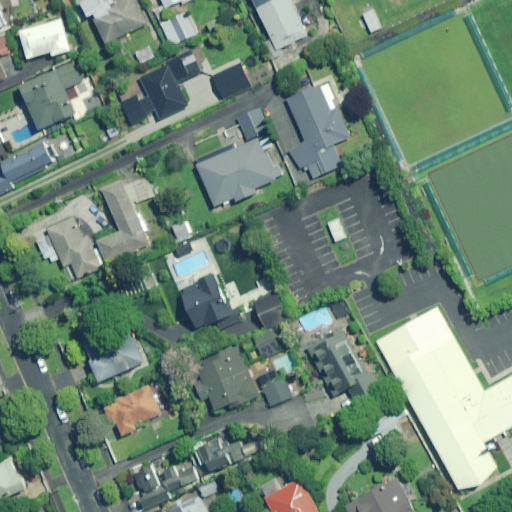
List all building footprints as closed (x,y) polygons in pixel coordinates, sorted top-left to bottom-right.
[(113,4),(110,0),(88,0),(81,3),(89,18),(94,16),(97,20),(94,21),(106,46),(147,26),(134,0),(122,0),(117,2),(113,4)] [(195,0),(161,0),(166,10),(182,3),(184,6),(196,0),(195,0)] [(289,0),(252,0),(278,52),(308,37),(289,0)] [(381,8),(370,13),(379,31),(389,26),(381,8)] [(197,35),(186,13),(166,23),(161,25),(172,47),(197,35)] [(70,52),(61,20),(19,32),(27,60),(51,53),(52,57),(70,52)] [(10,54),(3,36),(0,37),(0,55),(1,57),(10,54)] [(204,74),(192,50),(162,65),(163,67),(139,79),(148,97),(144,99),(141,93),(121,103),(134,127),(149,119),(148,116),(156,112),(161,123),(185,111),(184,109),(189,107),(186,101),(189,100),(182,85),(204,74)] [(39,131),(77,114),(66,90),(84,82),(76,63),(20,87),(39,131)] [(220,98),(241,89),(241,88),(247,85),(241,71),(234,75),(229,63),(209,72),(214,83),(214,84),(220,98)] [(333,146),(351,138),(327,83),(288,101),(306,143),(290,150),(299,170),(307,166),(313,180),(343,167),(333,146)] [(237,118),(247,142),(270,133),(260,109),(237,118)] [(223,205),(223,207),(231,203),(230,202),(235,200),(236,203),(257,194),(256,191),(276,182),(275,180),(283,177),(278,165),(271,168),(264,152),(273,148),(269,137),(248,145),(198,166),(215,208),(223,205)] [(50,158),(52,157),(46,144),(45,145),(43,143),(31,149),(32,152),(17,159),(16,156),(0,163),(0,164),(3,172),(0,173),(0,195),(12,190),(10,185),(54,165),(50,158)] [(107,268),(150,248),(144,234),(149,232),(141,213),(135,215),(131,207),(154,196),(146,178),(126,187),(123,188),(120,183),(102,191),(120,231),(95,242),(98,248),(95,250),(89,237),(84,239),(74,218),(60,224),(46,230),(49,236),(37,242),(45,261),(49,259),(51,263),(60,259),(63,268),(64,269),(71,284),(78,281),(104,269),(107,268)] [(182,209),(158,220),(169,245),(192,234),(182,209)] [(158,287),(148,263),(126,272),(135,296),(158,287)] [(183,295),(198,333),(214,326),(216,333),(234,326),(244,322),(239,309),(232,312),(218,276),(199,283),(201,288),(183,295)] [(290,320),(277,292),(252,304),(265,331),(290,320)] [(511,377),(486,392),(439,308),(377,342),(460,491),(484,488),(500,470),(485,444),(511,429),(511,377)] [(280,352),(271,330),(253,337),(263,360),(280,352)] [(367,375),(343,332),(308,351),(335,401),(350,393),(358,408),(383,394),(371,373),(367,375)] [(145,362),(135,341),(89,362),(98,383),(145,362)] [(232,410),(262,398),(255,381),(253,382),(238,347),(209,359),(211,362),(198,367),(203,380),(194,383),(202,402),(211,399),(217,413),(231,407),(232,410)] [(293,399),(285,379),(263,388),(271,407),(293,399)] [(160,416),(146,388),(104,408),(112,426),(116,424),(122,438),(137,431),(136,427),(160,416)] [(370,439),(378,434),(386,448),(402,439),(395,425),(411,417),(402,401),(362,423),(370,439)] [(188,452),(196,470),(192,471),(204,496),(218,490),(215,484),(239,472),(228,451),(224,453),(216,438),(188,452)] [(261,452),(256,442),(242,449),(247,459),(261,452)] [(133,478),(141,494),(135,497),(142,511),(153,511),(157,510),(195,492),(184,469),(177,472),(171,460),(133,478)] [(17,477),(10,461),(0,465),(0,501),(26,490),(20,476),(17,477)] [(318,511),(299,480),(265,499),(272,511),(318,511)] [(410,511),(413,510),(398,480),(345,507),(347,511),(410,511)] [(205,511),(198,497),(169,511),(205,511)]
